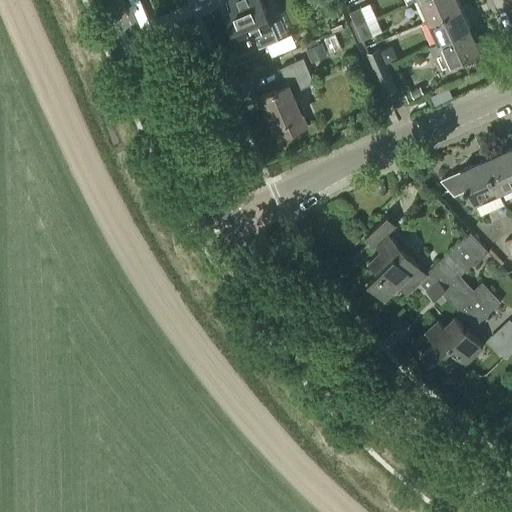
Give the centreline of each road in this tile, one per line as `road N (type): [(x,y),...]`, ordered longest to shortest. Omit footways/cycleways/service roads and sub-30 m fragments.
road 1 (secondary): [(510,511),(381,411),(269,290),(227,228)]
road 2 (residential): [(227,228),(275,196),(511,88)]
road 3 (secondary): [(227,228),(121,0)]
